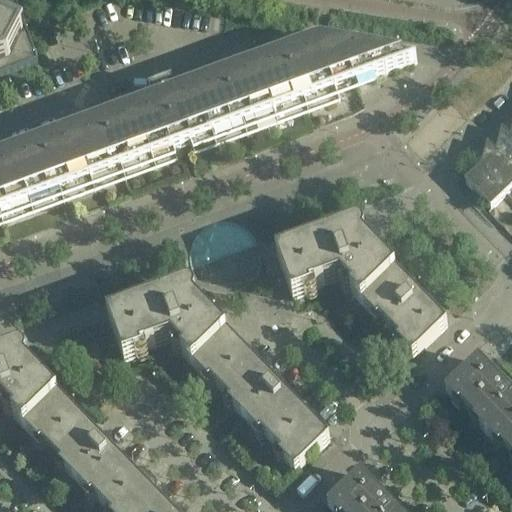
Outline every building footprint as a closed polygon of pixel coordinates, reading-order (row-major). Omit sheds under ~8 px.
[(0,0),(0,13),(16,22),(23,9),(5,0),(0,0)] [(0,64),(9,61),(25,29),(0,17),(0,64)] [(0,224),(124,179),(176,160),(174,155),(192,148),(194,154),(298,115),(339,101),(337,95),(417,65),(364,56),(365,53),(365,52),(365,51),(364,50),(364,49),(363,48),(362,47),(360,47),(358,47),(357,47),(356,46),(354,47),(342,52),(319,48),(189,95),(185,84),(138,102),(142,113),(127,118),(94,130),(32,153),(0,164),(0,224)] [(511,142),(511,141),(503,134),(502,135),(496,156),(511,171),(511,142)] [(511,191),(511,171),(496,156),(489,148),(487,149),(487,150),(482,170),(507,196),(511,191)] [(507,196),(482,170),(465,185),(491,212),(507,196)] [(396,276),(365,243),(366,241),(365,237),(363,234),(360,232),(357,232),(354,233),(354,232),(277,260),(293,302),(294,305),(306,301),(305,298),(326,290),(324,285),(338,280),(353,296),(352,298),(362,309),(396,276)] [(448,329),(415,295),(396,276),(362,309),(373,320),(375,318),(404,348),(402,351),(414,362),(448,329)] [(228,338),(196,305),(197,303),(197,302),(197,301),(197,300),(197,299),(197,298),(196,297),(195,295),(194,294),(193,294),(191,293),(189,293),(188,293),(186,294),(185,294),(108,322),(124,364),(125,367),(137,363),(136,360),(157,352),(155,348),(168,343),(184,359),(182,361),(193,373),(228,338)] [(303,423),(283,402),(287,399),(265,376),(261,380),(255,374),(259,370),(228,338),(193,373),(204,384),(206,382),(236,412),(234,414),(255,435),(257,433),(287,463),(285,465),(296,477),(298,475),(330,444),(307,420),(303,423)] [(59,400),(27,367),(28,367),(28,365),(29,364),(29,363),(29,362),(28,361),(28,360),(27,358),(26,357),(24,356),(23,355),(22,355),(20,355),(19,355),(18,355),(16,356),(0,361),(0,404),(16,420),(14,422),(25,433),(59,400)] [(511,455),(511,398),(485,371),(480,365),(446,397),(454,405),(456,403),(482,430),(479,432),(494,447),(496,445),(509,458),(511,455)] [(120,471),(124,467),(103,445),(99,448),(78,427),(82,424),(59,400),(25,433),(36,445),(38,443),(67,473),(65,475),(86,497),(88,495),(92,498),(105,511),(153,511),(161,505),(130,473),(127,477),(120,471)] [(393,511),(362,479),(330,510),(331,510),(328,511),(393,511)]
